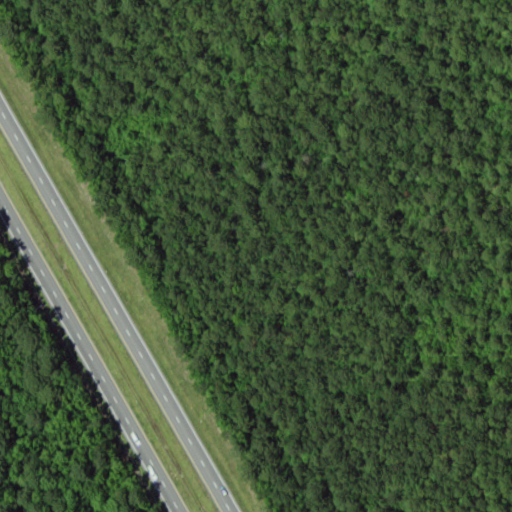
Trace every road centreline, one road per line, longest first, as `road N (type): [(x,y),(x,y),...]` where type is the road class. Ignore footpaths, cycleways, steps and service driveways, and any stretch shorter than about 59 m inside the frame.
road 1 (motorway): [(227,511),(0,113)]
road 2 (motorway): [(0,199),(181,511)]
